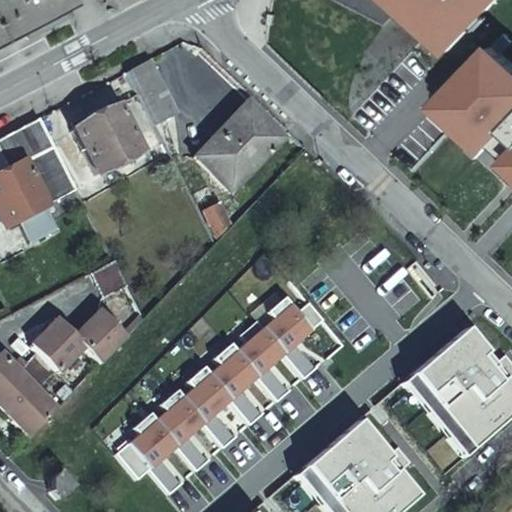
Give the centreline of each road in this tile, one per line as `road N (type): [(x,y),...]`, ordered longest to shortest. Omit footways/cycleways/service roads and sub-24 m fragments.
road 1 (unclassified): [(193,0),(482,278)]
road 2 (residential): [(482,278),(214,511)]
road 3 (secondary): [(166,0),(0,91)]
